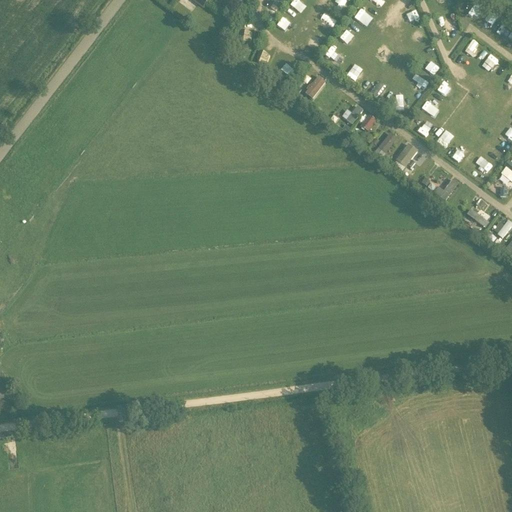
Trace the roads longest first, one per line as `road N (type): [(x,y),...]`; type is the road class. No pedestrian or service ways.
road 1 (track): [(511,362),(0,428)]
road 2 (unclassified): [(0,153),(119,0)]
